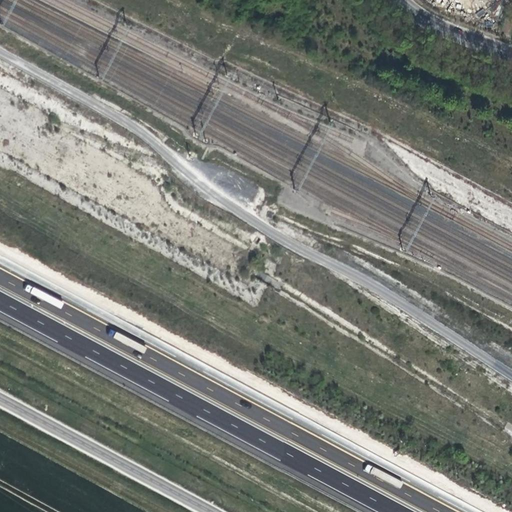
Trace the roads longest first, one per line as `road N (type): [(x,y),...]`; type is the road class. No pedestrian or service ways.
road 1 (motorway): [(449,511),(0,272)]
road 2 (motorway): [(0,300),(397,511)]
road 3 (tertiary): [(0,399),(211,511)]
road 4 (track): [(0,416),(175,511)]
road 5 (tertiary): [(511,53),(429,20),(402,0)]
